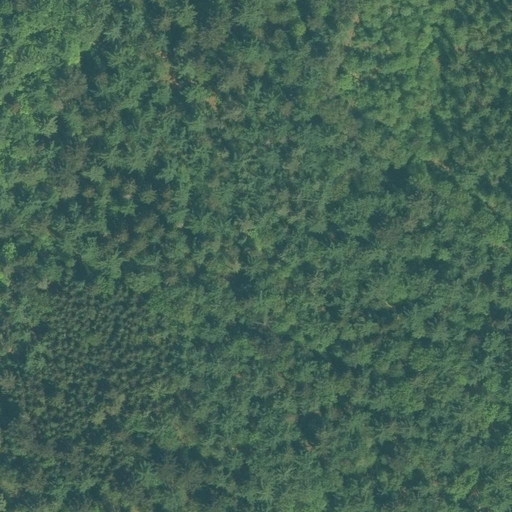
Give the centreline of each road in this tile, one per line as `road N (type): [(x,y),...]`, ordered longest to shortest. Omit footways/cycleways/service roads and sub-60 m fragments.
road 1 (track): [(511,438),(0,248)]
road 2 (track): [(511,267),(323,101),(243,67),(158,0)]
road 3 (track): [(148,511),(0,488)]
